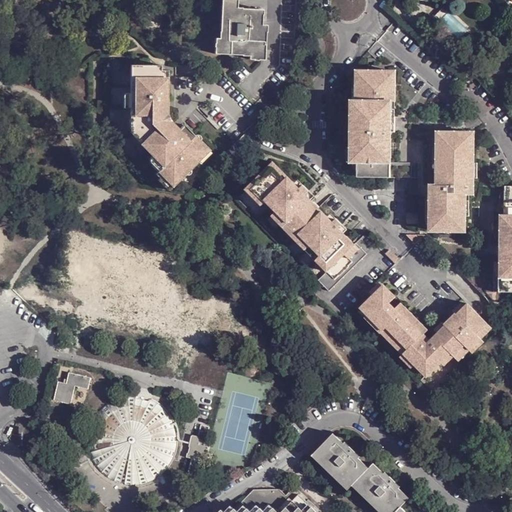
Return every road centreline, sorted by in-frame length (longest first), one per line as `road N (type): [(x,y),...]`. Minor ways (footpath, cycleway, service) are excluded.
road 1 (residential): [(511,149),(477,97),(456,94),(370,21)]
road 2 (residential): [(433,284),(322,166),(316,147)]
